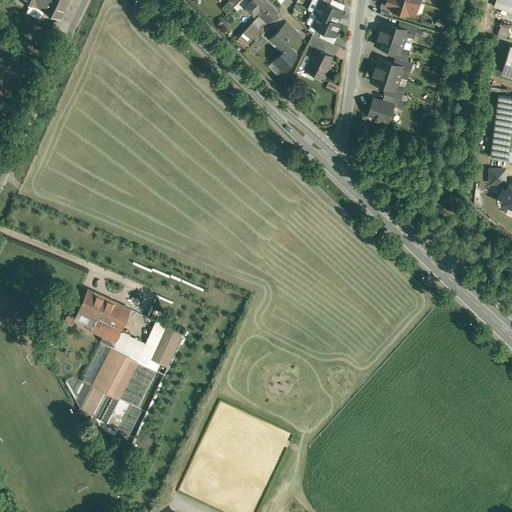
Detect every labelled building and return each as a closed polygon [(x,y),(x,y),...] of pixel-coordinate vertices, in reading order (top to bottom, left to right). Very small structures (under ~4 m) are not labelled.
[(39,0),(37,6),(43,9),(47,0),(39,0)] [(68,0),(47,0),(43,9),(60,18),(68,0)] [(246,0),(239,0),(234,5),(235,6),(239,11),(248,2),(248,1),(246,0)] [(249,0),(248,1),(248,2),(267,20),(268,21),(276,12),(279,9),(270,0),(249,0)] [(324,1),(321,0),(316,12),(340,23),(337,21),(342,10),(330,4),(324,1)] [(385,0),(386,2),(386,3),(393,5),(392,8),(408,13),(409,10),(416,12),(419,0),(385,0)] [(511,4),(511,0),(496,0),(495,5),(511,10),(511,4)] [(386,2),(382,1),(380,7),(382,8),(380,14),(392,17),(394,11),(391,10),(392,8),(393,5),(386,3),(386,2)] [(276,12),(268,21),(267,20),(265,23),(269,27),(273,23),(280,16),(276,12)] [(340,23),(316,12),(315,12),(319,14),(314,25),(316,26),(322,29),(335,35),(340,23)] [(278,28),(271,35),(272,36),(285,49),(286,49),(289,46),(300,34),(286,20),(278,28)] [(417,26),(400,20),(399,26),(408,29),(407,29),(415,32),(417,26)] [(253,21),(239,36),(250,46),(262,34),(262,33),(269,27),(265,23),(263,21),(259,26),(253,21)] [(399,26),(383,21),(380,33),(404,40),(407,29),(408,29),(399,26)] [(499,21),(495,35),(507,38),(510,25),(499,21)] [(269,27),(262,33),(262,34),(268,39),(272,36),(271,35),(278,28),(273,23),(269,27)] [(322,29),(316,26),(313,33),(318,36),(319,36),(322,29)] [(335,35),(322,29),(319,36),(333,43),(337,36),(335,35)] [(318,36),(313,33),(308,43),(313,46),(318,36)] [(404,40),(380,33),(376,44),(391,49),(400,52),(400,51),(404,40)] [(319,36),(318,36),(313,46),(317,48),(317,47),(324,50),(328,41),(319,36)] [(511,45),(502,72),(511,74),(511,45)] [(285,49),(274,60),(285,70),(292,63),(291,62),(295,57),(294,56),(297,54),(289,46),(286,49),(285,49)] [(324,50),(317,47),(317,48),(312,58),(313,58),(308,69),(307,68),(307,69),(325,78),(329,70),(327,69),(333,55),(324,50)] [(400,52),(391,49),(389,55),(396,57),(406,60),(408,54),(400,51),(400,52)] [(406,60),(396,57),(394,62),(403,65),(403,66),(411,68),(413,62),(406,60)] [(394,62),(379,58),(375,69),(399,77),(403,66),(403,65),(394,62)] [(399,77),(375,69),(371,80),(386,85),(396,88),(399,77)] [(396,88),(386,85),(384,93),(401,98),(404,90),(396,88)] [(401,98),(384,93),(385,93),(382,100),(394,104),(393,105),(399,106),(401,98)] [(511,94),(499,93),(491,156),(511,158),(511,94)] [(382,100),(374,98),(368,113),(388,120),(389,117),(392,116),(394,109),(393,107),(393,105),(394,104),(382,100)] [(505,168),(490,168),(490,182),(505,182),(505,168)] [(511,184),(510,183),(502,201),(511,204),(511,184)] [(88,289),(75,316),(93,324),(90,330),(115,341),(131,308),(88,289)] [(148,365),(151,358),(166,324),(154,319),(145,341),(121,331),(113,348),(148,365)] [(183,331),(166,324),(151,358),(167,366),(183,331)] [(65,380),(82,410),(95,384),(113,348),(100,342),(80,379),(73,375),(65,380)] [(113,348),(95,384),(119,396),(120,397),(139,361),(113,348)] [(156,370),(139,361),(120,397),(138,406),(156,370)] [(119,396),(95,384),(82,410),(129,434),(141,410),(117,398),(119,396)]
